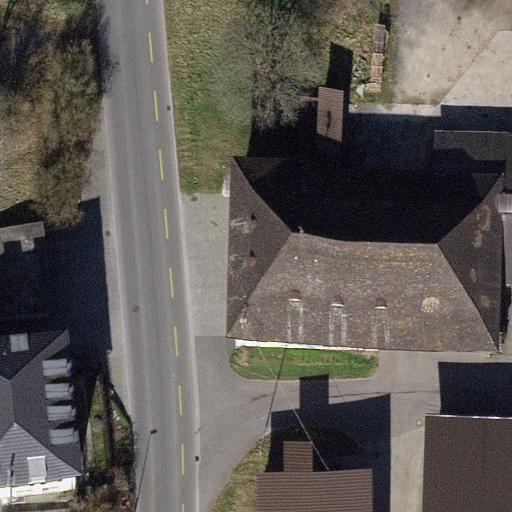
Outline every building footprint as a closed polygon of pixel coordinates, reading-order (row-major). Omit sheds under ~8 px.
[(350,165),(347,93),(299,95),(303,167),(350,165)] [(511,137),(437,136),(436,182),(504,185),(500,292),(511,292),(511,137)] [(436,182),(237,174),(230,353),(497,364),(500,292),(504,185),(436,182)] [(0,506),(78,499),(62,344),(0,349),(0,506)] [(511,511),(511,423),(432,422),(430,511),(511,511)] [(373,511),(373,489),(260,491),(260,511),(373,511)]
